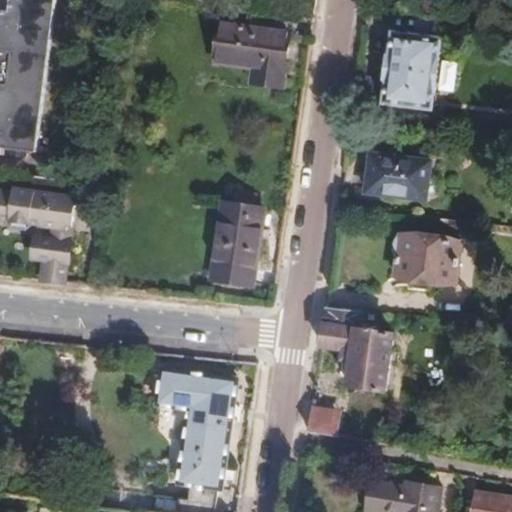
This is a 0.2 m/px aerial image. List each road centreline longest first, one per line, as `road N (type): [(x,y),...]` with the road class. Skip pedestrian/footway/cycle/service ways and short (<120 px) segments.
road 1 (tertiary): [(295,335),(343,0)]
road 2 (unclassified): [(0,305),(295,335)]
road 3 (tertiary): [(269,511),(295,335)]
